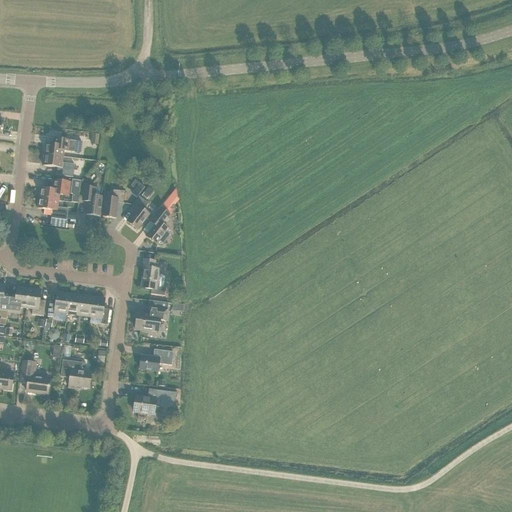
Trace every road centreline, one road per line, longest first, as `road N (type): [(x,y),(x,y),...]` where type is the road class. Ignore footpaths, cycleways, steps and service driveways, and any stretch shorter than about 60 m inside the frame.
road 1 (tertiary): [(32,81),(143,79),(436,49),(511,31)]
road 2 (residential): [(9,258),(32,81)]
road 3 (residential): [(103,425),(125,284)]
road 4 (residential): [(125,284),(13,268),(9,258)]
